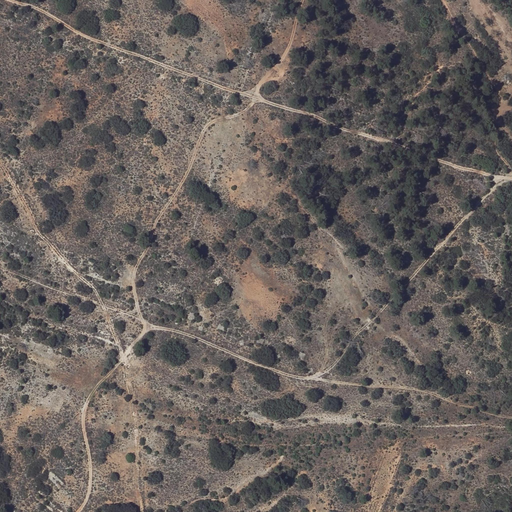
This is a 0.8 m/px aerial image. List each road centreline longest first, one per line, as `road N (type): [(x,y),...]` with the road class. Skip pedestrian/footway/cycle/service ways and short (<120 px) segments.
road 1 (track): [(502,176),(312,373),(288,374),(0,269)]
road 2 (track): [(11,0),(346,131),(511,178)]
road 3 (track): [(252,96),(245,108),(209,120),(133,267),(144,326),(85,401),(88,499),(78,511)]
road 4 (track): [(312,373),(426,385),(511,414)]
road 5 (track): [(440,0),(497,91),(496,140),(511,173)]
